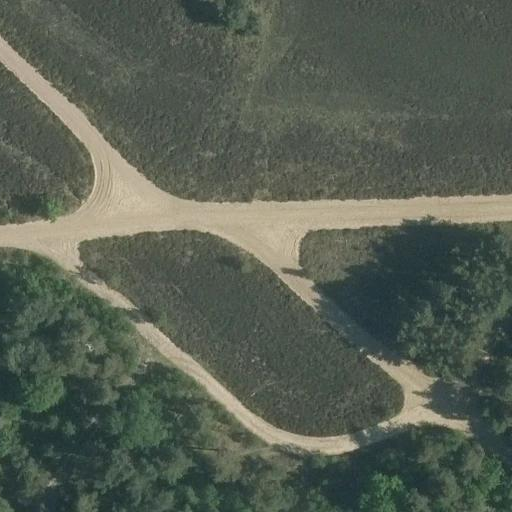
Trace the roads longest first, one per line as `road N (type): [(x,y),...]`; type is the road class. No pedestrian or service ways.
road 1 (track): [(445,405),(347,443),(297,446),(227,406),(46,233)]
road 2 (track): [(243,216),(511,457)]
road 3 (track): [(160,219),(511,205)]
road 4 (track): [(297,446),(228,484),(122,493),(31,430),(0,426)]
road 5 (track): [(0,56),(160,219)]
road 6 (track): [(160,219),(0,239)]
